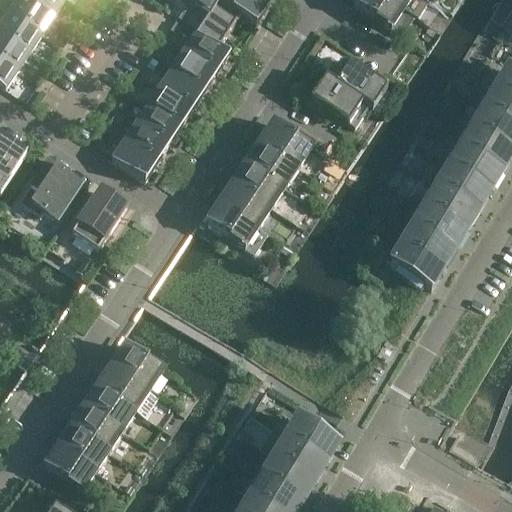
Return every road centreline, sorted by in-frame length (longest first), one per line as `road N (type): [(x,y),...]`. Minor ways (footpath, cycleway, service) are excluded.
road 1 (residential): [(176,224),(0,492)]
road 2 (unclassified): [(370,445),(511,214)]
road 3 (residential): [(319,7),(176,224)]
road 4 (residential): [(0,109),(176,224)]
road 5 (unclassified): [(496,511),(370,445)]
